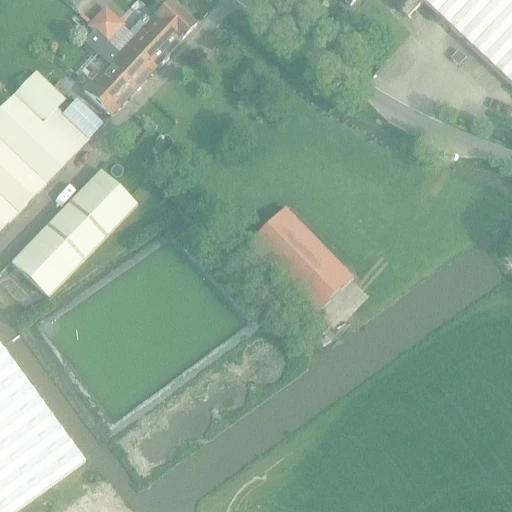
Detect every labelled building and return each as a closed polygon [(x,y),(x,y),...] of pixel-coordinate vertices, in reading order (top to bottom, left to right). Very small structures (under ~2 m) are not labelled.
[(340,0),(349,9),(357,0),(340,0)] [(421,0),(410,0),(400,11),(408,18),(423,2),(421,0)] [(511,85),(511,8),(503,0),(421,0),(423,2),(511,85)] [(511,0),(503,0),(511,8),(511,0)] [(131,43),(130,44),(157,69),(160,69),(161,69),(168,61),(168,57),(195,28),(168,3),(150,23),(145,18),(126,39),(131,43)] [(89,26),(105,42),(121,25),(104,10),(89,26)] [(111,119),(157,69),(130,44),(84,93),(111,119)] [(57,111),(65,102),(36,74),(0,111),(0,234),(89,142),(88,141),(62,115),(57,111)] [(76,101),(62,115),(88,141),(102,126),(76,101)] [(98,173),(8,265),(45,301),(135,209),(98,173)] [(318,314),(353,280),(287,211),(251,245),(318,314)] [(0,511),(17,511),(77,470),(84,464),(0,349),(0,511)] [(117,511),(84,464),(77,470),(17,511),(117,511)]
